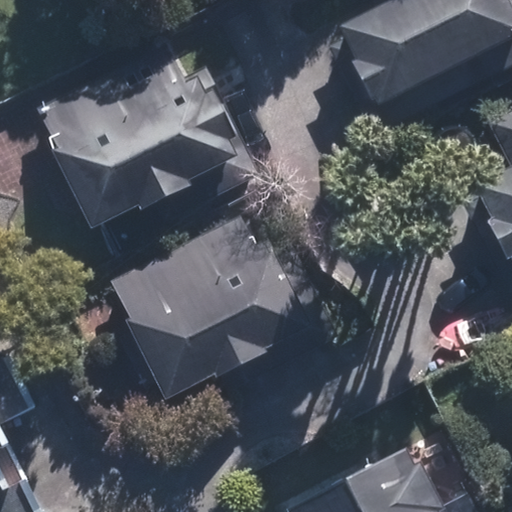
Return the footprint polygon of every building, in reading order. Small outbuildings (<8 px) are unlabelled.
[(395,125),(511,68),(511,0),(376,0),(381,10),(348,26),(365,60),(358,64),(376,99),(381,97),(395,125)] [(54,139),(101,232),(149,208),(151,212),(200,188),(198,183),(255,155),(212,69),(189,80),(173,48),(46,111),(59,137),(54,139)] [(511,245),(511,111),(491,122),(511,163),(511,169),(482,185),(511,245)] [(127,307),(174,400),(222,376),(224,381),(273,356),(271,352),(328,323),(285,237),(263,248),(246,216),(119,279),(132,305),(127,307)] [(42,408),(16,355),(0,363),(0,500),(19,491),(1,454),(22,443),(11,423),(42,408)] [(425,457),(420,459),(412,444),(291,507),(293,511),(445,511),(441,504),(447,501),(425,457)]
